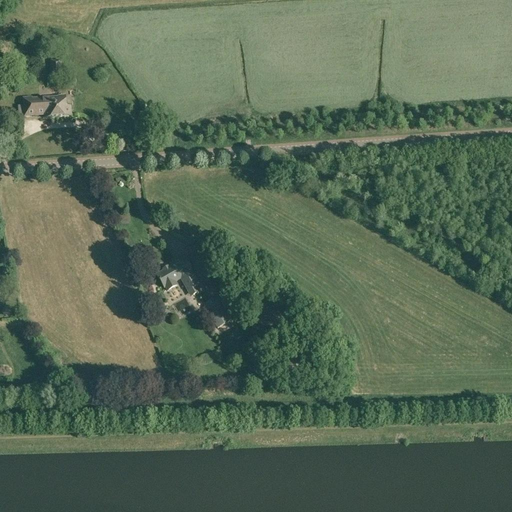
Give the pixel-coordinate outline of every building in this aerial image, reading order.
[(51,61),(51,74),(61,73),(61,61),(51,61)] [(44,116),(44,119),(71,117),(70,107),(66,108),(65,97),(59,97),(59,98),(31,100),(31,98),(24,99),(24,106),(18,106),(19,116),(25,115),(25,117),(44,116)] [(164,289),(166,293),(177,287),(175,282),(181,279),(188,292),(199,285),(184,259),(176,263),(176,265),(157,276),(164,289)] [(219,296),(225,306),(230,303),(225,294),(219,296)] [(203,305),(217,330),(230,322),(217,298),(203,305)] [(6,312),(8,312),(9,311),(11,310),(12,309),(12,307),(12,306),(11,304),(10,303),(9,302),(7,302),(5,302),(4,303),(3,304),(3,306),(2,307),(3,309),(4,310),(5,311),(6,312)] [(259,312),(259,320),(270,319),(271,319),(283,318),(283,310),(259,312)] [(282,361),(282,368),(294,368),(294,366),(310,365),(310,359),(282,361)]
